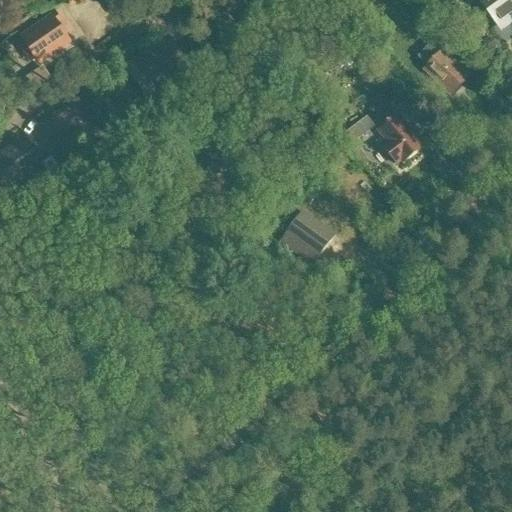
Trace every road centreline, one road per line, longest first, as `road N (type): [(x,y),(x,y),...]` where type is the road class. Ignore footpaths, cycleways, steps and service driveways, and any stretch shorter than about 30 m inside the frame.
road 1 (track): [(146,511),(364,342),(433,258),(511,138)]
road 2 (track): [(0,132),(177,0)]
road 3 (track): [(63,511),(0,374)]
road 4 (track): [(271,414),(258,378),(210,306),(208,281)]
